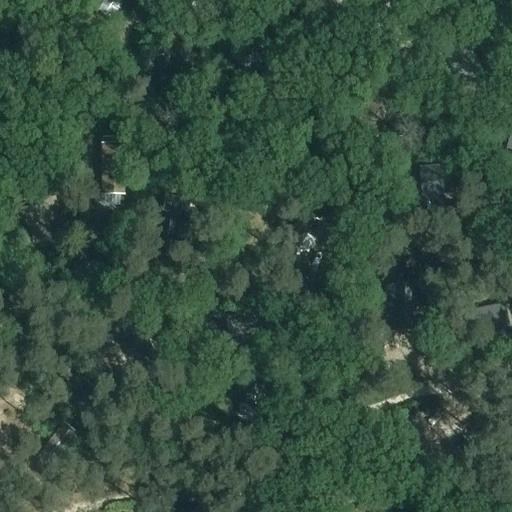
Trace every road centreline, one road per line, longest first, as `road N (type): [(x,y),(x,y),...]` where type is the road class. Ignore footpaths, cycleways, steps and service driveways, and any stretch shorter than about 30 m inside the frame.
road 1 (track): [(239,263),(295,185),(317,116),(388,18),(391,0)]
road 2 (track): [(239,263),(178,290),(49,284),(0,316)]
road 3 (track): [(296,416),(336,419),(430,390),(511,393)]
road 4 (track): [(296,416),(286,298)]
